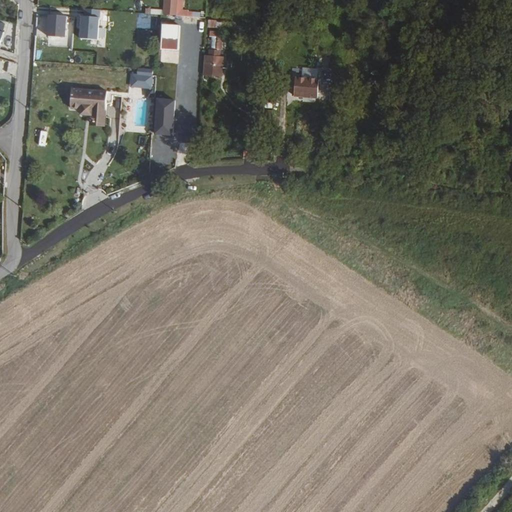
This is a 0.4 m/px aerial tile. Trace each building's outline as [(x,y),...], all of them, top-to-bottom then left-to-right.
[(164,16),(200,17),(200,12),(182,12),(183,2),(165,1),(164,16)] [(80,40),(97,42),(100,12),(84,11),(84,18),(82,17),(80,40)] [(66,18),(49,16),(47,38),(65,39),(66,18)] [(221,50),(222,32),(210,31),(209,50),(221,50)] [(204,54),(202,74),(222,75),(223,55),(204,54)] [(200,72),(201,56),(192,56),(191,72),(200,72)] [(152,75),(131,74),(130,88),(151,90),(152,75)] [(174,76),(163,75),(163,94),(173,95),(174,76)] [(318,96),(319,78),(296,76),(295,95),(318,96)] [(106,92),(71,90),(70,110),(81,111),(81,116),(90,117),(90,125),(104,126),(106,92)] [(157,131),(156,156),(172,157),(173,132),(157,131)]
